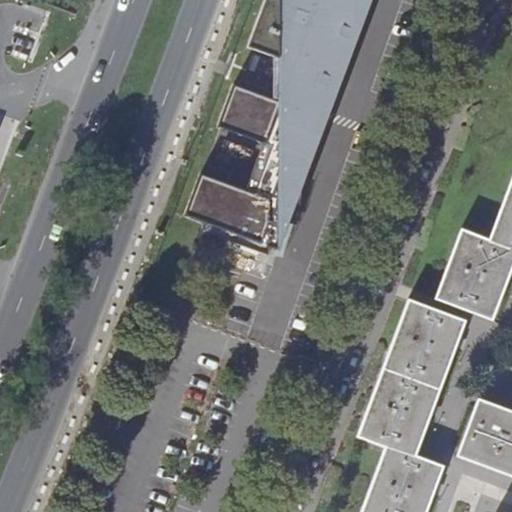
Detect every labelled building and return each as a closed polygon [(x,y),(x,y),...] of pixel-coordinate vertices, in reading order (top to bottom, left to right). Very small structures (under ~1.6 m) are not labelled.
[(279,59),(279,0),(264,0),(248,48),(279,59)] [(279,0),(279,59),(279,102),(288,105),(305,58),(294,54),(294,20),(297,11),(294,10),(293,0),(279,0)] [(345,73),(371,0),(293,0),(294,10),(297,11),(294,20),(294,54),(305,58),(340,71),(345,73)] [(323,118),(340,71),(305,58),(288,105),(323,118)] [(307,160),(312,162),(327,120),(323,118),(288,105),(279,102),(234,85),(218,127),(272,147),(307,160)] [(289,207),(307,160),(272,147),(255,194),(278,203),(289,207)] [(279,251),(278,203),(255,194),(201,174),(185,216),(205,224),(202,232),(267,256),(270,248),(279,251)] [(462,232),(437,301),(494,322),(511,271),(511,179),(490,241),(462,232)] [(385,448),(360,511),(424,511),(442,466),(416,457),(464,323),(408,301),(357,438),(385,448)] [(511,412),(477,400),(456,458),(511,478),(511,412)]
